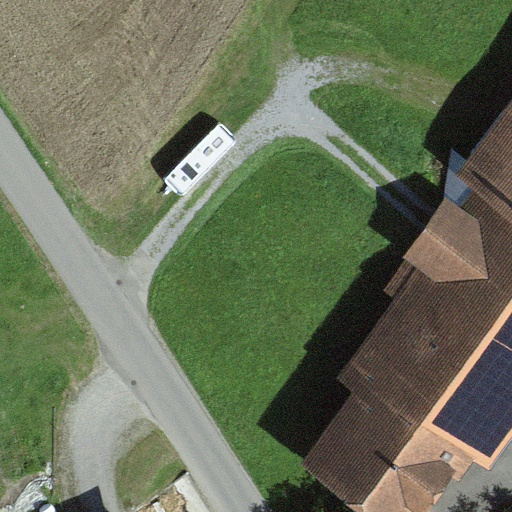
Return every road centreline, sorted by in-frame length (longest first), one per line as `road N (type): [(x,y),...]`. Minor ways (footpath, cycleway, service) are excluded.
road 1 (track): [(511,80),(474,96),(361,70),(306,80),(107,306)]
road 2 (unclassified): [(0,145),(246,511)]
